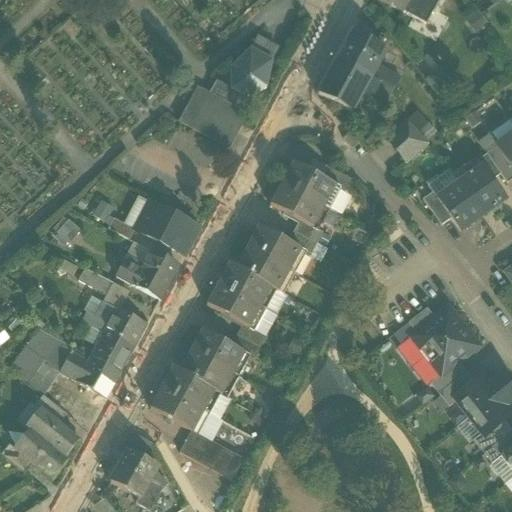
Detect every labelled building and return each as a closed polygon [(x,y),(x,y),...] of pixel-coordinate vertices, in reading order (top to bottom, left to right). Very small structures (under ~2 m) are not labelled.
[(373,0),(401,15),(407,5),(409,0),(373,0)] [(409,0),(407,5),(429,17),(438,0),(409,0)] [(384,53),(350,34),(335,61),(336,61),(336,60),(392,91),(400,77),(382,68),(380,72),(375,69),(384,53)] [(228,71),(230,92),(232,93),(225,106),(239,114),(246,100),(247,101),(265,90),(271,63),(270,63),(276,51),(256,40),(250,53),(249,52),(228,71)] [(392,91),(336,60),(336,61),(316,96),(350,115),(364,90),(369,92),(367,96),(384,106),(392,91)] [(232,93),(230,92),(214,84),(207,97),(225,106),(232,93)] [(246,117),(239,114),(225,106),(207,97),(203,105),(192,99),(178,124),(227,151),(246,117)] [(426,146),(406,124),(385,142),(404,162),(426,146)] [(511,137),(495,149),(511,173),(511,137)] [(511,181),(511,173),(495,149),(485,156),(499,176),(506,186),(511,181)] [(499,176),(485,157),(475,164),(479,171),(480,170),(489,183),(499,176)] [(321,182),(292,166),(281,188),(328,213),(339,193),(339,192),(321,182)] [(479,171),(458,186),(481,219),(488,214),(490,217),(500,209),(498,206),(503,203),(489,183),(480,170),(479,171)] [(350,183),(327,171),(321,182),(339,192),(339,193),(344,195),(350,183)] [(436,201),(436,202),(449,221),(459,234),(481,219),(458,186),(436,201)] [(328,213),(281,188),(269,208),(298,224),(316,234),(317,233),(328,213)] [(449,221),(436,202),(436,201),(432,195),(421,202),(440,228),(449,221)] [(101,201),(92,215),(108,225),(117,211),(101,201)] [(199,229),(171,214),(165,225),(155,244),(183,258),(199,229)] [(165,225),(149,216),(139,235),(155,244),(165,225)] [(133,230),(113,219),(108,229),(128,239),(133,230)] [(316,234),(298,224),(292,235),(315,248),(322,236),(317,233),(316,234)] [(287,245),(258,230),(246,251),(293,276),(304,256),(305,255),(287,245)] [(315,248),(292,235),(287,245),(305,255),(304,256),(309,259),(315,248)] [(293,276),(246,251),(236,270),(235,271),(276,293),(275,294),(281,297),(293,276)] [(177,269),(149,254),(142,268),(130,261),(126,268),(122,266),(115,280),(158,303),(177,269)] [(276,293),(235,271),(236,270),(229,267),(217,288),(265,313),(275,294),(276,293)] [(112,286),(84,272),(77,284),(106,299),(112,286)] [(105,307),(116,313),(126,293),(112,286),(106,299),(102,306),(105,307)] [(265,313),(217,288),(206,309),(242,328),(253,334),(254,334),(265,313)] [(105,307),(97,322),(85,316),(80,325),(102,337),(116,313),(105,307)] [(446,310),(408,339),(424,359),(462,330),(446,310)] [(102,337),(90,361),(118,376),(144,328),(116,313),(102,337)] [(54,330),(46,326),(42,335),(49,339),(52,333),(54,330)] [(253,334),(242,328),(236,339),(259,351),(265,340),(254,334),(253,334)] [(462,330),(424,359),(440,379),(477,350),(462,330)] [(46,370),(60,345),(37,333),(25,350),(30,355),(29,357),(42,367),(42,368),(46,370)] [(75,346),(52,333),(49,339),(58,343),(72,350),(75,346)] [(230,349),(202,334),(190,355),(237,380),(248,360),(248,359),(230,349)] [(259,351),(236,339),(230,349),(248,359),(248,360),(253,362),(259,351)] [(58,377),(70,355),(72,351),(60,345),(46,370),(57,376),(58,377)] [(9,373),(29,389),(36,378),(22,368),(29,357),(30,355),(25,350),(9,373)] [(87,365),(70,355),(58,377),(76,386),(87,365)] [(237,380),(190,355),(180,374),(179,375),(219,397),(218,398),(225,401),(237,380)] [(42,367),(29,357),(22,368),(36,378),(42,368),(42,367)] [(118,376),(90,361),(87,365),(76,386),(105,401),(118,376)] [(57,376),(46,370),(42,368),(36,378),(29,389),(42,399),(57,376)] [(219,397),(179,375),(180,374),(172,370),(161,392),(208,417),(218,398),(219,397)] [(485,375),(452,401),(468,420),(509,387),(501,376),(497,379),(497,381),(488,380),(485,375)] [(511,390),(509,387),(468,420),(483,439),(511,416),(511,410),(511,409),(511,405),(511,390)] [(208,417),(161,392),(150,412),(190,435),(196,438),(197,437),(208,417)] [(65,418),(42,399),(34,410),(39,413),(39,412),(58,427),(65,418)] [(58,427),(39,412),(39,413),(24,431),(27,434),(63,463),(78,444),(58,427)] [(63,463),(27,434),(14,450),(12,452),(30,467),(51,484),(66,465),(63,463)] [(152,447),(131,435),(123,451),(127,453),(144,463),(152,447)] [(211,445),(197,437),(196,438),(190,435),(184,445),(205,456),(211,445)] [(499,458),(511,448),(511,436),(510,435),(482,456),(490,466),(500,459),(499,458)] [(205,456),(184,445),(178,456),(199,467),(205,456)] [(205,456),(199,467),(209,472),(221,450),(211,445),(205,456)] [(30,467),(12,452),(14,450),(10,447),(1,458),(23,476),(30,467)] [(511,474),(511,448),(499,458),(500,459),(511,474)] [(221,450),(209,472),(220,478),(232,456),(221,450)] [(144,463),(127,453),(109,486),(138,502),(139,502),(146,489),(154,475),(156,470),(144,463)] [(232,456),(220,478),(230,484),(243,462),(232,456)] [(167,489),(154,475),(146,489),(160,496),(167,489)] [(151,511),(160,496),(146,489),(139,502),(138,502),(135,507),(144,511),(151,511)] [(97,511),(111,511),(103,501),(95,508),(97,511)]
